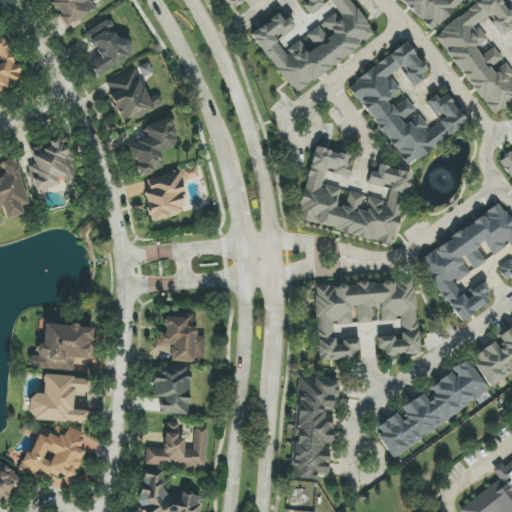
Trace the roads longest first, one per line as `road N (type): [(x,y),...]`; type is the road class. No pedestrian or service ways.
road 1 (residential): [(96,511),(110,468),(123,255),(86,133),(0,7)]
road 2 (tertiary): [(149,0),(201,78),(225,149),(243,277),(230,511)]
road 3 (tertiary): [(273,239),(247,120),(190,0)]
road 4 (residential): [(511,300),(358,413),(366,463)]
road 5 (residential): [(380,0),(494,136)]
road 6 (residential): [(498,185),(398,258),(352,261)]
road 7 (tertiary): [(271,390),(273,239)]
road 8 (residential): [(273,239),(123,255)]
road 9 (residential): [(125,286),(273,275)]
road 10 (residential): [(405,24),(303,104)]
road 11 (tertiary): [(264,511),(271,390)]
